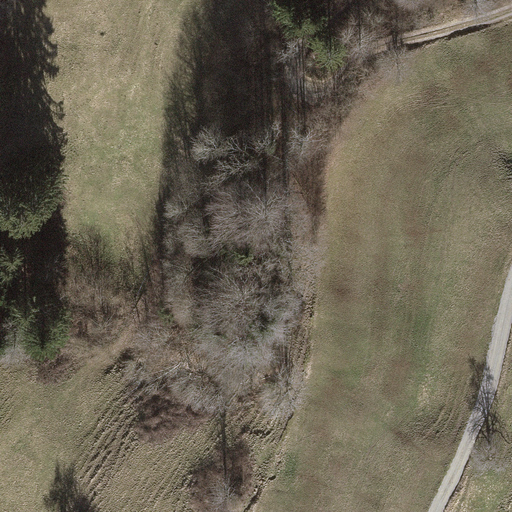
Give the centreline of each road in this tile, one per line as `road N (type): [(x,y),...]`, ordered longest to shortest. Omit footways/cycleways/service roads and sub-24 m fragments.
road 1 (track): [(511,10),(397,43),(340,50),(313,87),(287,86),(284,69),(345,0)]
road 2 (track): [(511,278),(483,389),(433,511)]
